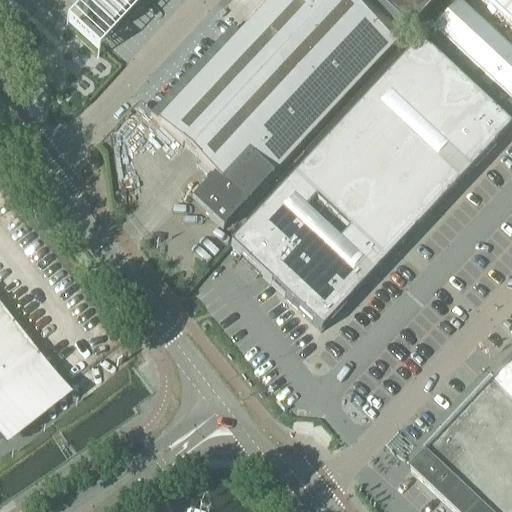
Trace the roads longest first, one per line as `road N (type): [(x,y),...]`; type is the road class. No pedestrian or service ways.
road 1 (unclassified): [(302,504),(511,292)]
road 2 (unclassified): [(218,401),(41,180)]
road 3 (unclassified): [(41,180),(207,0)]
road 4 (unclassified): [(218,401),(63,511)]
road 5 (unclassified): [(117,511),(235,422)]
